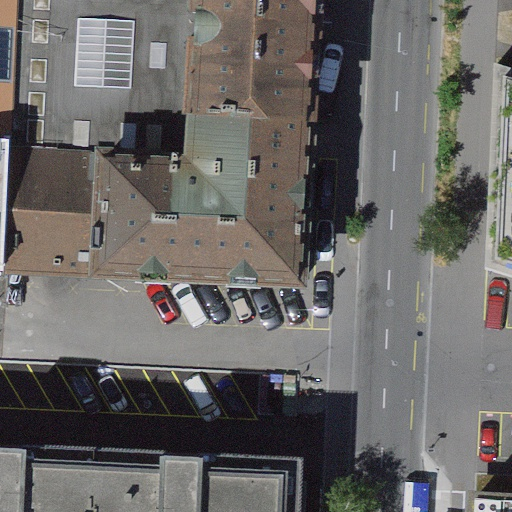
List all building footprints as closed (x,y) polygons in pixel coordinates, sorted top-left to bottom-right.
[(0,0),(0,268),(6,268),(12,153),(19,0),(0,0)] [(213,0),(207,114),(315,120),(321,0),(213,0)] [(511,277),(511,68),(494,63),(485,269),(511,277)] [(307,284),(315,120),(207,114),(205,162),(12,153),(6,268),(307,284)] [(0,511),(306,511),(308,463),(193,460),(172,459),(17,453),(0,452),(0,511)]
